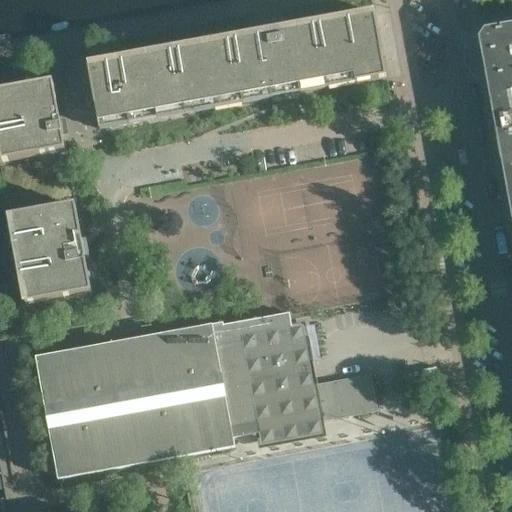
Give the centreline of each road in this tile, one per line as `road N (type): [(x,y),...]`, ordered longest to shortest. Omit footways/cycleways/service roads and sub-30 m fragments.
road 1 (residential): [(418,110),(492,511)]
road 2 (residential): [(511,375),(461,103)]
road 3 (residential): [(181,151),(418,110)]
